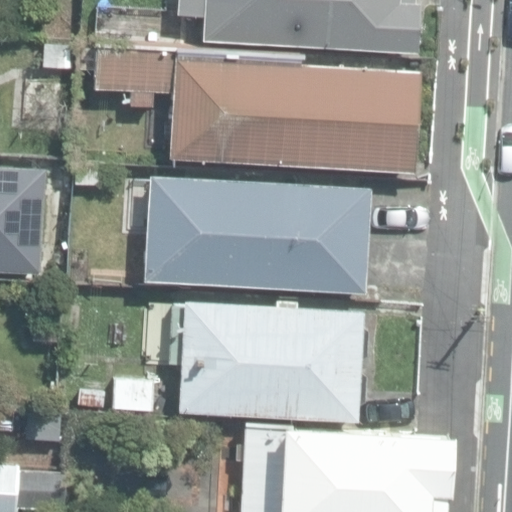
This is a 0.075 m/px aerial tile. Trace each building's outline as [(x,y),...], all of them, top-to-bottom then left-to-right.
[(203,36),(417,50),(420,1),(413,1),(413,0),(179,0),(179,13),(204,15),(203,36)] [(170,153),(412,170),(418,68),(302,60),(302,54),(97,40),(94,84),(132,87),(131,101),(153,103),(154,89),(175,91),(170,153)] [(75,181),(99,181),(99,161),(75,162),(75,181)] [(0,267),(37,269),(44,165),(0,162),(0,267)] [(144,277),(364,289),(369,186),(306,182),(307,175),(281,174),(281,180),(149,173),(144,277)] [(58,334),(60,300),(37,298),(35,333),(58,334)] [(179,408),(356,417),(362,309),(297,305),(297,299),(277,298),(277,303),(184,298),(184,303),(171,302),(168,362),(181,362),(179,408)] [(113,404),(153,408),(156,377),(114,375),(113,404)] [(77,401),(102,404),(105,388),(80,385),(77,401)] [(241,511),(444,511),(446,488),(449,489),(453,429),(246,418),(241,511)] [(60,503),(61,469),(18,468),(17,501),(60,503)]
